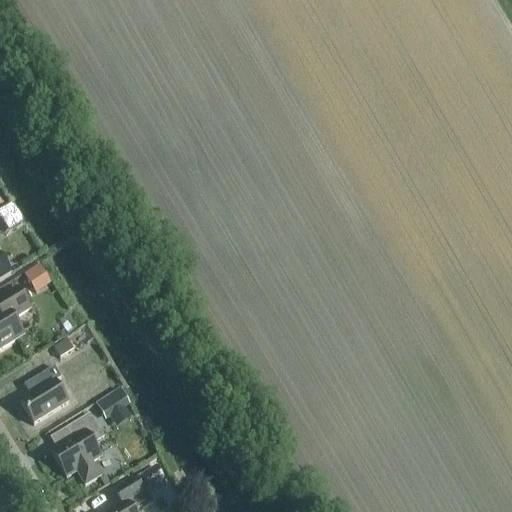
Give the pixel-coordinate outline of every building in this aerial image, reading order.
[(0,282),(10,276),(0,260),(0,282)] [(0,352),(23,339),(12,323),(29,312),(16,291),(0,300),(0,352)] [(68,406),(54,385),(60,381),(53,370),(35,381),(42,392),(20,406),(33,428),(68,406)] [(97,401),(113,429),(135,416),(119,388),(97,401)] [(51,455),(66,481),(76,475),(84,489),(99,480),(91,466),(100,460),(92,447),(103,440),(89,417),(67,431),(73,441),(51,455)] [(116,511),(135,511),(139,510),(140,511),(143,511),(151,507),(135,482),(115,495),(123,508),(116,511)]
